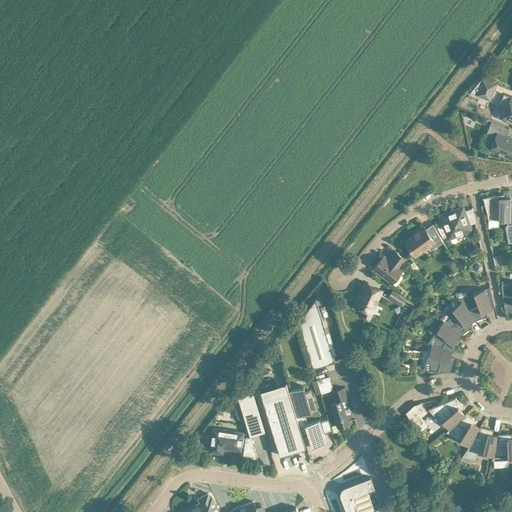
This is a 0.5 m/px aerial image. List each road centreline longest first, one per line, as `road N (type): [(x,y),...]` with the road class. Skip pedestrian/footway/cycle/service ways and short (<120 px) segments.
road 1 (residential): [(341,278),(407,214),(511,177)]
road 2 (residential): [(305,486),(408,396),(470,379)]
road 3 (unclassified): [(153,511),(186,475),(305,486)]
